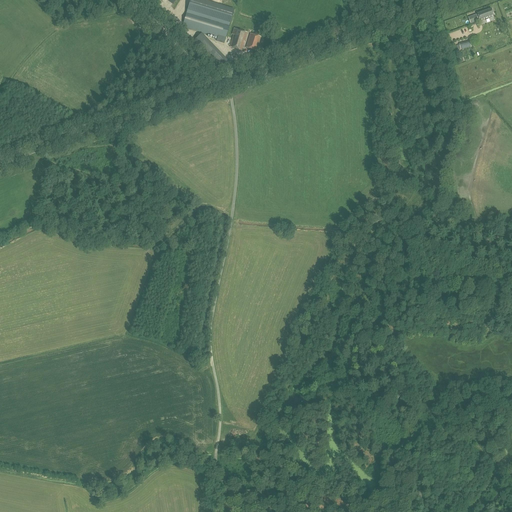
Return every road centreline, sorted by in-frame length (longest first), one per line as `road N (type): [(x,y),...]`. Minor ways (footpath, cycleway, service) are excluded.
road 1 (unclassified): [(219,511),(220,409),(210,329),(236,185),(229,79)]
road 2 (track): [(431,5),(449,97),(439,206),(368,296)]
road 3 (unclassified): [(229,79),(445,0)]
road 4 (unclassified): [(0,165),(215,85)]
